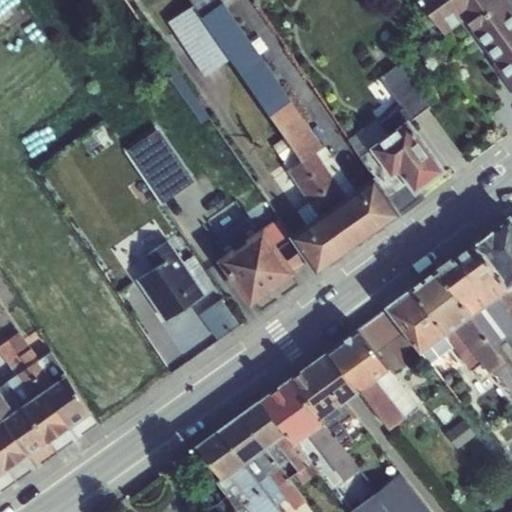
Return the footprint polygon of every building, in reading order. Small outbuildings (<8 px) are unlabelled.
[(319,215),(357,188),(321,136),(318,138),(223,1),(224,0),(191,0),(194,4),(168,20),(204,75),(231,57),(286,137),(272,146),(319,215)] [(464,19),(511,88),(511,5),(508,0),(419,0),(444,33),(464,19)] [(169,62),(163,67),(203,122),(210,117),(169,62)] [(381,77),(403,108),(380,123),(376,118),(348,139),(374,176),(400,212),(402,213),(424,197),(419,188),(415,191),(398,170),(391,175),(370,146),(407,119),(429,105),(400,63),(381,77)] [(419,188),(444,170),(407,119),(370,146),(391,175),(398,170),(415,191),(419,188)] [(161,203),(193,180),(157,128),(125,150),(161,203)] [(309,260),(317,271),(400,212),(374,176),(357,188),(319,215),(295,231),(291,234),(309,260)] [(511,218),(510,215),(493,227),(475,241),(509,287),(511,285),(511,218)] [(296,272),(309,260),(291,234),(295,231),(284,216),(263,225),(296,272)] [(247,219),(215,241),(224,254),(256,231),(247,219)] [(218,258),(250,304),(296,272),(263,225),(256,231),(224,254),(218,258)] [(154,267),(137,278),(166,320),(204,293),(167,239),(146,254),(154,267)] [(509,287),(475,241),(466,246),(438,266),(471,312),(472,314),(509,287)] [(471,312),(438,266),(412,287),(446,333),(471,312)] [(446,333),(412,287),(385,306),(386,307),(421,351),(444,334),(446,333)] [(511,291),(509,287),(472,314),(504,359),(511,368),(511,291)] [(393,372),(421,351),(386,307),(358,330),(389,367),(393,372)] [(444,334),(451,343),(473,369),(483,361),(490,370),(493,368),(511,393),(511,368),(504,359),(472,314),(471,312),(446,333),(444,334)] [(328,350),(360,388),(389,367),(358,330),(328,350)] [(46,389),(66,374),(49,351),(38,359),(19,331),(8,339),(26,367),(44,390),(46,389)] [(444,334),(421,351),(429,361),(451,343),(444,334)] [(27,402),(44,390),(26,367),(8,339),(0,344),(0,352),(16,375),(9,380),(27,402)] [(309,364),(338,405),(344,400),(350,396),(359,389),(360,388),(328,350),(319,356),(309,364)] [(309,364),(289,377),(321,417),(338,405),(309,364)] [(393,372),(389,367),(360,388),(359,389),(389,428),(419,405),(393,372)] [(46,389),(68,427),(91,411),(66,374),(46,389)] [(284,433),(294,443),(308,433),(324,421),(321,417),(289,377),(259,399),(284,433)] [(23,404),(27,402),(9,380),(0,386),(0,415),(2,419),(4,418),(23,404)] [(68,427),(46,389),(44,390),(27,402),(23,404),(48,441),(68,427)] [(241,412),(266,447),(276,439),(284,433),(259,399),(241,412)] [(321,417),(324,421),(342,445),(351,437),(341,422),(353,412),(344,400),(338,405),(321,417)] [(48,441),(23,404),(4,418),(29,454),(48,441)] [(219,428),(244,463),(254,456),(266,447),(241,412),(219,428)] [(29,454),(4,418),(2,419),(0,420),(0,461),(6,470),(29,454)] [(464,419),(446,433),(457,448),(476,434),(464,419)] [(342,445),(324,421),(308,433),(344,479),(359,468),(342,445)] [(221,478),(222,479),(244,463),(219,428),(193,446),(221,478)] [(294,443),(284,433),(276,439),(299,470),(295,472),(303,483),(317,473),(308,462),(309,461),(294,443)] [(306,499),(266,447),(254,456),(294,508),(306,499)] [(280,511),(244,463),(222,479),(221,478),(216,482),(226,496),(208,509),(210,511),(238,511),(237,511),(246,504),(251,511),(280,511)] [(431,511),(400,472),(348,511),(431,511)] [(488,480),(476,490),(483,498),(494,511),(496,511),(504,506),(493,491),(496,489),(488,480)]
